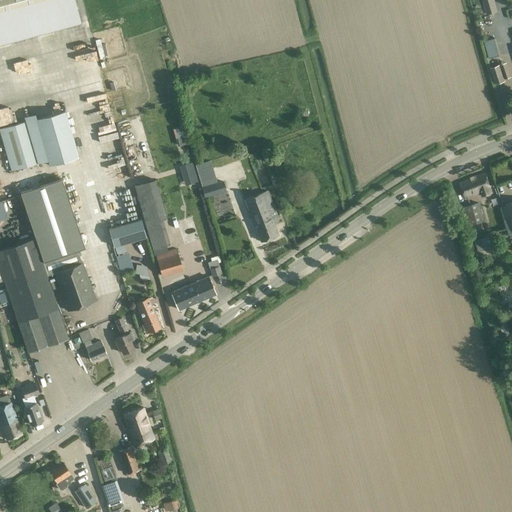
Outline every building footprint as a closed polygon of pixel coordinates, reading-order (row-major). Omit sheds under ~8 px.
[(75,0),(0,0),(0,43),(81,22),(75,0)] [(486,11),(484,12),(485,17),(488,17),(489,21),(499,18),(496,6),(486,8),(486,11)] [(489,58),(501,55),(497,38),(484,41),(489,58)] [(508,68),(501,70),(500,65),(490,68),(495,83),(505,80),(504,78),(511,76),(508,68)] [(57,112),(56,100),(43,102),(44,114),(57,112)] [(26,122),(0,129),(0,130),(11,171),(48,160),(49,164),(77,156),(63,111),(37,119),(36,113),(25,116),(26,122)] [(185,135),(175,138),(178,146),(187,143),(185,135)] [(194,162),(205,197),(224,191),(222,183),(217,184),(209,157),(194,162)] [(194,168),(186,170),(190,183),(198,181),(194,168)] [(460,183),(463,193),(465,197),(480,192),(482,197),(492,193),(485,173),(469,178),(469,180),(460,183)] [(68,311),(96,300),(82,262),(78,249),(85,247),(62,179),(21,192),(36,237),(46,274),(54,272),(68,311)] [(134,184),(152,249),(170,244),(163,220),(167,219),(156,179),(134,184)] [(245,200),(257,232),(260,241),(278,234),(273,222),(279,220),(275,210),(268,191),(245,200)] [(477,203),(462,207),(467,225),(468,225),(471,224),(472,224),(483,221),(477,203)] [(141,219),(119,225),(108,228),(114,246),(146,237),(141,219)] [(68,338),(46,274),(36,237),(0,248),(0,281),(4,281),(28,352),(68,338)] [(156,254),(162,274),(182,269),(176,248),(156,254)] [(212,276),(223,273),(218,259),(208,262),(210,268),(210,269),(212,276)] [(141,274),(140,278),(147,279),(150,266),(137,264),(136,273),(141,274)] [(171,292),(179,310),(216,294),(208,277),(171,292)] [(504,285),(498,287),(502,298),(508,296),(504,285)] [(136,303),(144,323),(143,323),(147,333),(160,327),(148,298),(136,303)] [(114,339),(119,349),(120,348),(123,353),(134,348),(130,341),(134,339),(130,329),(128,331),(122,318),(115,321),(122,335),(114,339)] [(93,338),(89,330),(79,334),(82,342),(83,341),(91,360),(106,354),(101,341),(92,344),(90,339),(93,338)] [(36,384),(22,389),(25,398),(23,398),(25,406),(24,407),(31,425),(43,421),(36,403),(33,395),(39,393),(36,384)] [(8,394),(0,397),(0,421),(7,440),(22,434),(8,394)] [(132,411),(137,426),(139,425),(142,432),(151,429),(143,407),(132,411)] [(135,445),(140,443),(142,445),(147,443),(149,440),(154,438),(151,429),(142,432),(139,425),(137,426),(132,411),(123,414),(135,445)] [(119,450),(128,473),(127,473),(128,477),(133,475),(132,472),(139,469),(131,446),(119,450)] [(171,460),(168,450),(159,453),(162,464),(171,461),(171,460)] [(109,457),(97,461),(112,505),(124,501),(116,480),(117,480),(109,457)] [(50,472),(56,482),(56,484),(60,489),(62,490),(67,487),(67,484),(71,482),(70,481),(74,478),(64,463),(50,472)] [(73,481),(77,486),(81,483),(78,478),(73,481)] [(85,484),(75,491),(85,507),(96,501),(85,484)] [(163,503),(165,511),(178,507),(176,499),(163,503)] [(48,508),(51,511),(63,511),(57,502),(48,508)]
